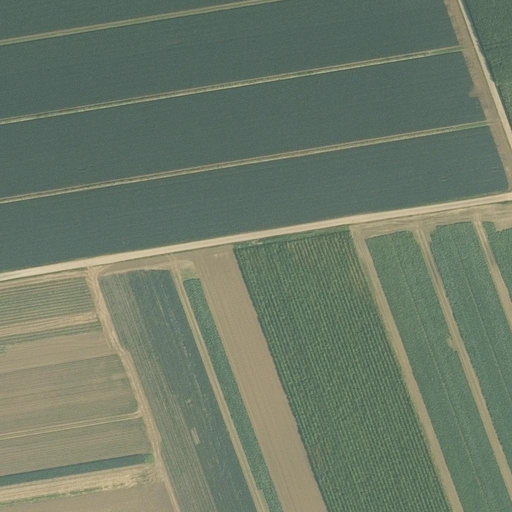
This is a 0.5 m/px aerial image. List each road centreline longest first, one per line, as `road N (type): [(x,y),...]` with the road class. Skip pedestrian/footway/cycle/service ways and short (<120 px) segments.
road 1 (track): [(0,277),(511,196)]
road 2 (track): [(460,0),(511,142)]
